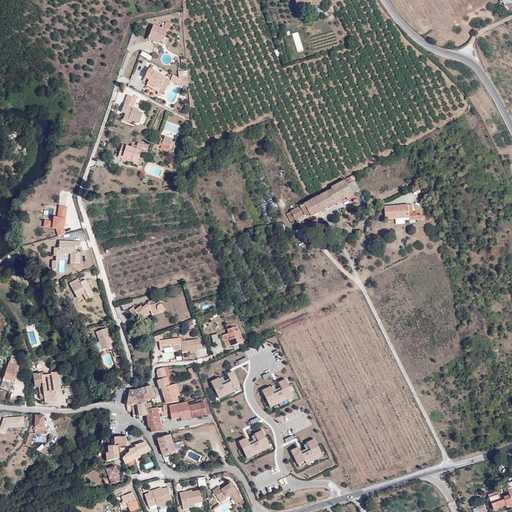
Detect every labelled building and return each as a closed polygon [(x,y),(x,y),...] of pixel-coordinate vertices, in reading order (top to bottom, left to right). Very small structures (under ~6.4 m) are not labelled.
[(148,37),(158,41),(162,42),(164,37),(167,29),(168,29),(169,28),(170,28),(171,24),(166,22),(165,26),(162,25),(161,28),(153,25),(151,30),(150,30),(147,35),(149,36),(148,37)] [(139,38),(132,35),(129,45),(133,46),(135,41),(137,42),(139,38)] [(143,53),(141,56),(150,61),(152,58),(143,53)] [(159,88),(165,78),(152,70),(154,66),(151,65),(143,80),(147,83),(155,88),(156,86),(159,88)] [(181,86),(182,84),(182,83),(179,82),(181,79),(178,78),(173,75),(171,78),(172,79),(171,80),(181,86)] [(159,88),(157,92),(156,94),(161,96),(170,80),(165,78),(159,88)] [(182,84),(189,88),(188,83),(183,80),(181,79),(179,82),(182,83),(182,84)] [(146,85),(157,92),(159,88),(156,86),(155,88),(147,83),(146,85)] [(124,103),(128,104),(133,106),(136,98),(127,95),(124,103)] [(137,109),(128,106),(124,104),(121,112),(125,114),(124,118),(133,121),(139,123),(143,113),(137,111),(137,109)] [(165,136),(163,139),(161,146),(168,149),(171,150),(173,147),(170,145),(171,141),(172,139),(165,136)] [(132,160),(131,161),(140,165),(142,158),(139,157),(143,145),(138,143),(136,146),(136,148),(131,147),(122,144),(118,157),(122,158),(122,156),(132,160)] [(258,159),(251,162),(263,190),(275,220),(282,217),(258,159)] [(249,162),(242,165),(266,224),(273,220),(249,162)] [(345,180),(345,179),(331,187),(332,189),(328,191),(335,203),(346,197),(349,195),(351,199),(352,198),(354,197),(358,204),(360,202),(356,196),(355,196),(353,193),(360,190),(354,180),(351,176),(345,180)] [(328,191),(319,196),(326,208),(335,203),(328,191)] [(326,208),(319,196),(290,211),(291,212),(286,214),(291,222),(295,220),(295,221),(309,213),(310,217),(326,208)] [(409,217),(409,220),(417,219),(416,213),(409,213),(408,204),(385,206),(385,218),(396,217),(396,218),(409,217)] [(45,221),(44,229),(58,231),(58,236),(65,237),(68,207),(58,206),(56,222),(45,221)] [(312,219),(310,217),(309,213),(295,221),(299,227),(311,220),(312,219)] [(314,218),(312,219),(311,220),(312,222),(309,223),(309,224),(315,236),(323,231),(317,219),(315,220),(314,218)] [(54,249),(54,257),(57,257),(59,257),(60,254),(61,254),(71,254),(71,263),(81,263),(81,254),(76,254),(76,252),(75,252),(75,249),(72,249),(72,246),(76,246),(81,247),(81,242),(60,242),(59,249),(54,249)] [(59,257),(57,257),(56,262),(53,262),(53,269),(58,269),(58,259),(61,259),(61,254),(60,254),(59,257)] [(78,285),(76,281),(70,284),(77,298),(83,294),(86,293),(88,297),(94,294),(86,280),(81,283),(78,285)] [(95,296),(94,294),(88,297),(86,293),(83,294),(86,301),(95,296)] [(159,311),(161,312),(162,311),(163,310),(164,309),(164,307),(163,306),(161,305),(162,303),(159,302),(157,304),(156,304),(155,300),(148,302),(149,304),(147,304),(142,308),(141,306),(135,310),(133,307),(129,311),(136,320),(140,317),(141,318),(151,311),(151,312),(158,310),(159,311)] [(231,338),(225,340),(227,348),(243,342),(238,326),(228,329),(229,333),(231,338)] [(109,338),(110,338),(107,328),(96,332),(103,350),(112,347),(110,341),(109,338)] [(173,347),(174,351),(182,350),(181,342),(180,338),(160,341),(159,335),(154,337),(154,342),(159,341),(160,351),(164,350),(164,349),(173,347)] [(182,350),(182,353),(190,351),(198,350),(203,349),(199,339),(181,342),(182,350)] [(19,365),(10,362),(9,362),(3,379),(13,382),(19,365)] [(169,386),(164,368),(158,370),(156,374),(159,380),(157,381),(160,390),(162,389),(169,386)] [(59,390),(57,379),(56,372),(51,373),(51,374),(43,375),(43,373),(33,374),(35,388),(39,387),(40,400),(44,400),(45,403),(55,401),(54,391),(59,390)] [(211,382),(218,396),(239,385),(233,372),(227,374),(230,379),(231,382),(223,386),(220,379),(219,378),(211,382)] [(262,391),(269,404),(293,393),(286,379),(279,383),(281,388),(282,390),(274,394),(271,388),(270,387),(262,391)] [(177,397),(173,385),(169,386),(162,389),(165,399),(167,404),(169,404),(179,402),(177,397)] [(218,396),(219,398),(241,388),(239,385),(218,396)] [(152,386),(145,388),(146,390),(143,391),(144,396),(146,400),(148,399),(155,397),(152,386)] [(130,390),(129,397),(136,397),(144,396),(143,391),(146,390),(145,388),(145,387),(133,390),(130,390)] [(269,404),(270,407),(294,396),(293,393),(269,404)] [(144,404),(147,410),(153,409),(152,406),(151,403),(149,403),(147,404),(146,400),(144,396),(136,397),(137,405),(144,404)] [(128,412),(133,411),(132,406),(137,405),(136,397),(129,397),(127,406),(128,412)] [(202,417),(212,414),(206,398),(196,400),(196,402),(187,404),(187,402),(169,406),(171,415),(172,419),(180,417),(181,418),(181,420),(187,419),(188,420),(191,419),(191,418),(201,415),(202,417)] [(133,418),(146,415),(147,415),(147,410),(144,404),(137,405),(132,406),(133,411),(133,418)] [(171,415),(169,406),(164,407),(158,408),(153,409),(147,410),(147,415),(146,415),(148,428),(151,428),(151,433),(162,431),(161,426),(161,421),(160,417),(162,417),(171,415)] [(44,415),(35,415),(34,427),(35,427),(35,433),(42,433),(42,431),(46,431),(46,428),(44,428),(44,427),(44,415)] [(6,422),(2,422),(0,426),(0,430),(5,432),(6,428),(23,426),(22,417),(5,418),(6,422)] [(255,434),(255,435),(258,441),(251,445),(250,443),(247,438),(239,442),(246,455),(269,444),(263,430),(255,434)] [(170,435),(158,439),(163,455),(169,454),(170,455),(176,453),(170,435)] [(254,441),(250,443),(251,445),(258,441),(255,435),(252,437),(254,441)] [(114,438),(115,446),(118,446),(127,446),(127,441),(126,437),(114,438)] [(291,450),(298,464),(322,452),(315,439),(307,443),(308,444),(311,450),(302,454),(301,452),(299,447),(291,450)] [(135,446),(136,448),(140,456),(151,451),(146,442),(135,446)] [(269,444),(246,455),(247,458),(271,447),(269,444)] [(301,452),(302,454),(311,450),(308,444),(304,445),(306,449),(301,452)] [(115,446),(108,446),(109,461),(119,458),(118,446),(115,446)] [(49,451),(45,447),(40,452),(45,455),(49,451)] [(125,458),(123,458),(126,465),(140,458),(140,456),(136,448),(130,449),(130,452),(129,454),(125,458)] [(298,464),(300,467),(323,455),(322,452),(298,464)] [(121,481),(119,474),(118,471),(116,466),(103,471),(105,476),(109,475),(111,484),(121,481)] [(200,487),(207,486),(206,477),(198,478),(200,487)] [(218,498),(220,501),(230,494),(234,499),(235,497),(239,495),(231,482),(230,483),(229,482),(225,485),(226,486),(222,489),(221,488),(219,486),(213,491),(215,493),(218,498)] [(511,485),(507,488),(510,496),(501,499),(499,494),(489,498),(494,510),(511,503),(511,485)] [(154,492),(149,493),(145,495),(149,508),(157,505),(166,501),(166,502),(171,501),(168,487),(162,489),(162,488),(154,490),(154,492)] [(185,494),(185,492),(180,493),(183,507),(194,504),(202,502),(200,490),(193,492),(185,494)] [(133,493),(122,497),(124,502),(122,503),(125,509),(129,508),(130,511),(131,511),(140,508),(133,493)] [(230,494),(220,501),(221,503),(230,496),(232,500),(234,499),(230,494)]
